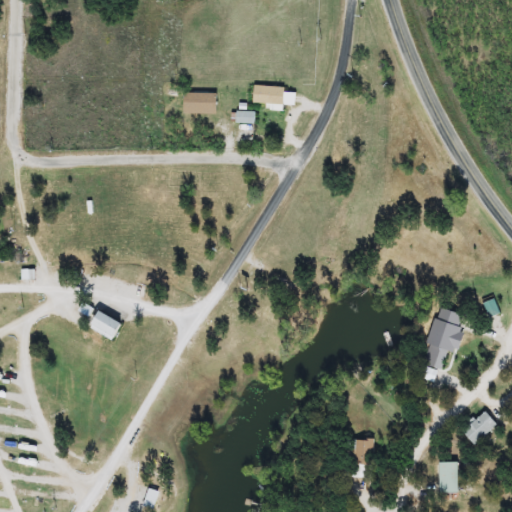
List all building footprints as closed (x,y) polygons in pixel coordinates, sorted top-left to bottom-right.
[(274,106),(274,110),(286,111),(287,105),(297,106),(298,94),(288,93),(288,88),(257,86),(256,104),(274,106)] [(257,124),(257,113),(240,113),(240,124),(257,124)] [(93,327),(115,342),(127,324),(106,310),(93,327)] [(452,349),(434,342),(426,363),(445,370),(452,349)] [(477,445),(500,425),(488,411),(465,431),(477,445)] [(376,439),(351,439),(351,464),(376,464),(376,439)] [(443,462),(443,494),(461,494),(461,462),(443,462)]
